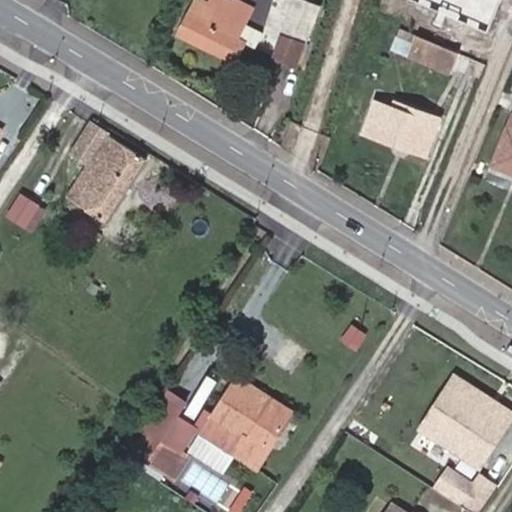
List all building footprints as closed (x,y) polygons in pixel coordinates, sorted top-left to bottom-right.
[(197,0),(180,34),(236,62),(246,41),(258,46),(264,32),(247,24),(255,8),(238,0),(197,0)] [(323,1),(320,0),(291,0),(282,28),(310,37),(323,1)] [(310,37),(282,28),(272,57),(299,67),(310,37)] [(449,72),(457,51),(416,34),(407,54),(449,72)] [(364,131),(426,154),(438,117),(405,106),(403,111),(393,107),(375,100),(364,131)] [(403,111),(405,106),(395,102),(393,107),(403,111)] [(511,114),(492,164),(511,171),(511,114)] [(148,159),(92,122),(73,152),(89,162),(68,195),(108,220),(148,159)] [(0,165),(11,148),(0,140),(0,165)] [(22,193),(8,215),(24,226),(39,204),(22,193)] [(366,334),(352,324),(341,340),(356,349),(366,334)] [(64,371),(50,362),(45,370),(59,379),(64,371)] [(503,403),(454,371),(450,377),(499,409),(503,403)] [(266,406),(272,397),(238,375),(232,385),(266,406)] [(469,455),(499,409),(450,377),(420,423),(469,455)] [(256,468),(293,412),(272,397),(266,406),(232,385),(212,415),(201,432),(232,452),(256,468)] [(183,405),(167,395),(145,428),(178,449),(189,433),(172,422),(183,405)] [(212,415),(205,409),(193,427),(201,432),(212,415)] [(178,449),(145,428),(130,452),(162,473),(178,449)] [(420,429),(414,440),(465,472),(472,461),(420,429)] [(189,456),(178,449),(162,473),(163,474),(174,481),(189,456)] [(162,473),(130,452),(126,458),(158,479),(160,480),(163,474),(162,473)] [(477,511),(496,482),(481,472),(462,501),(477,511)] [(416,511),(396,499),(387,511),(416,511)]
